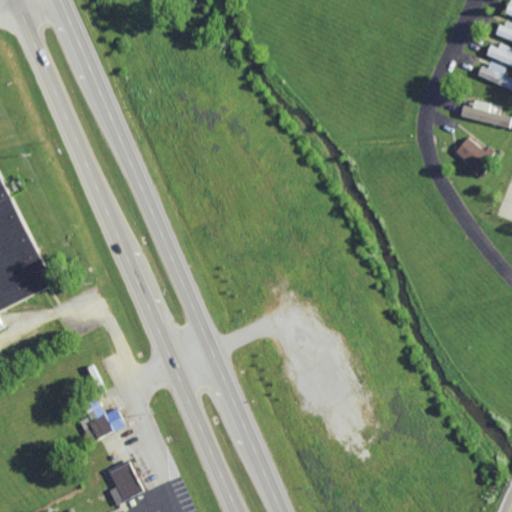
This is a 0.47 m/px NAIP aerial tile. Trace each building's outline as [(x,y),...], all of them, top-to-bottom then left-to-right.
[(501,36),(511,40),(511,21),(507,20),(501,36)] [(490,59),(511,64),(511,46),(503,44),(501,48),(493,45),(490,59)] [(511,77),(507,76),(510,67),(494,62),(491,68),(485,66),(481,77),(511,88),(511,77)] [(466,117),(511,127),(511,115),(503,114),(504,106),(479,100),(477,108),(469,106),(466,117)] [(500,156),(473,136),(460,153),(473,163),(472,165),(485,175),(500,156)] [(0,328),(5,326),(0,318),(0,312),(56,284),(0,173),(0,328)] [(304,384),(318,407),(352,386),(338,364),(304,384)] [(120,488),(113,491),(119,505),(150,492),(138,462),(113,472),(120,488)]
